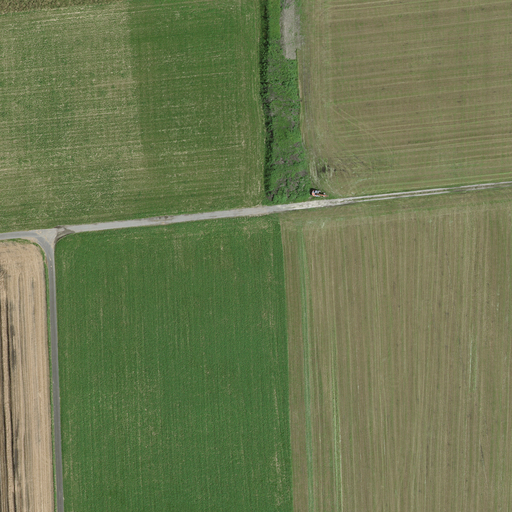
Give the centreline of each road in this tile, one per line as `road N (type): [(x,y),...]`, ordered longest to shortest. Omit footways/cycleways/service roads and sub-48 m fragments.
road 1 (track): [(37,235),(511,184)]
road 2 (track): [(60,511),(51,247),(37,235),(0,238)]
